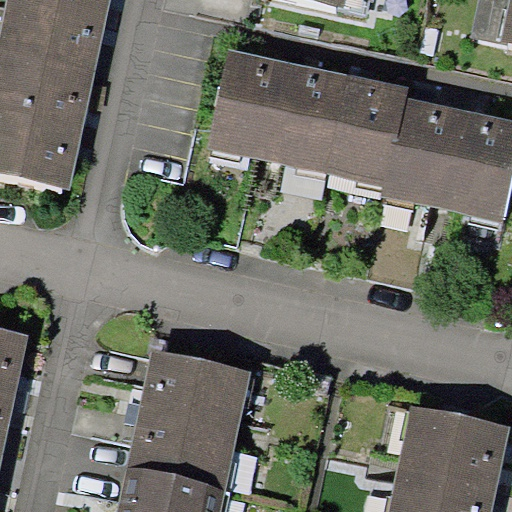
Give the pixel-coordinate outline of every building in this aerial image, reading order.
[(13,0),(12,6),(97,23),(101,0),(13,0)] [(255,0),(331,16),(334,0),(255,0)] [(12,6),(0,66),(85,83),(97,23),(12,6)] [(511,9),(503,54),(511,55),(511,9)] [(0,66),(0,65),(0,127),(72,143),(85,83),(0,66)] [(203,153),(262,166),(280,82),(221,69),(203,153)] [(262,166),(321,179),(340,95),(280,82),(262,166)] [(321,179),(380,192),(397,116),(399,108),(340,95),(321,179)] [(379,200),(438,213),(456,129),(397,116),(380,192),(379,200)] [(0,127),(0,190),(60,202),(72,143),(0,127)] [(438,213),(497,226),(511,158),(511,140),(456,129),(438,213)] [(0,336),(0,398),(3,400),(16,340),(0,336)] [(154,359),(142,419),(227,436),(239,377),(154,359)] [(414,415),(402,474),(486,492),(498,432),(414,415)] [(142,419),(130,479),(214,496),(227,436),(142,419)] [(402,474),(393,511),(481,511),(486,492),(402,474)] [(130,479),(122,511),(211,511),(214,496),(130,479)]
